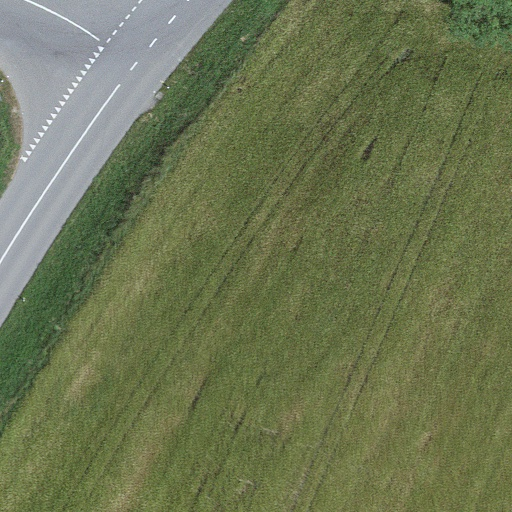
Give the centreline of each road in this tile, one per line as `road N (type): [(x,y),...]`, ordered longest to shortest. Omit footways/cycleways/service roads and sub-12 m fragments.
road 1 (secondary): [(0,299),(136,69)]
road 2 (tertiary): [(136,69),(53,12),(2,0)]
